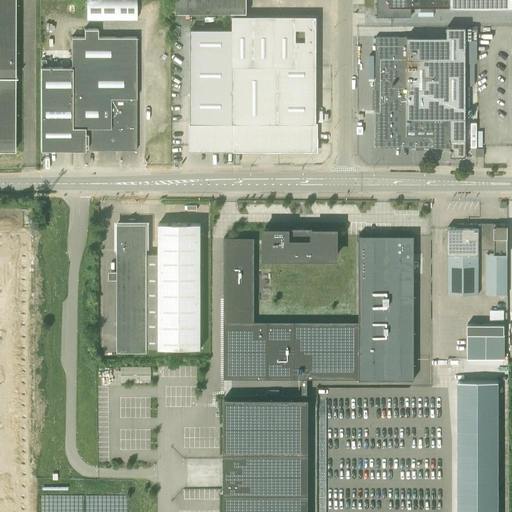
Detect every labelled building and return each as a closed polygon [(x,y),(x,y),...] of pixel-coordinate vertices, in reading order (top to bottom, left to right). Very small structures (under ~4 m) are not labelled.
[(0,0),(0,149),(15,150),(14,0),(0,0)] [(86,0),(87,19),(117,19),(116,0),(86,0)] [(246,0),(176,0),(176,12),(247,12),(246,0)] [(511,0),(377,0),(378,9),(380,9),(380,16),(411,16),(411,6),(450,6),(450,8),(511,7),(511,0)] [(233,15),(233,29),(234,122),(234,150),(234,151),(318,150),(317,14),(233,15)] [(376,36),(376,146),(451,146),(451,156),(466,156),(466,85),(474,85),(474,62),(477,62),(477,40),(466,40),(466,26),(447,26),(447,36),(376,36)] [(41,66),(40,140),(40,150),(136,150),(136,37),(98,36),(98,28),(84,28),(84,36),(71,36),(71,66),(41,66)] [(190,122),(191,145),(195,150),(234,150),(234,122),(232,122),(233,91),(233,60),(233,29),(232,29),(191,29),(190,122)] [(147,348),(201,348),(201,223),(158,223),(159,253),(147,253),(147,223),(117,223),(117,351),(147,351),(147,348)] [(447,294),(479,294),(479,248),(494,248),(494,227),(495,227),(495,223),(467,223),(466,223),(465,224),(462,224),(461,223),(457,224),(457,227),(447,227),(447,294)] [(507,294),(507,224),(495,223),(495,227),(494,227),(494,248),(494,254),(486,254),(486,293),(507,294)] [(265,226),(265,256),(336,256),(336,227),(306,227),(295,227),(265,226)] [(0,511),(26,511),(25,241),(25,240),(25,239),(13,229),(0,229),(0,511)] [(224,237),(224,378),(359,378),(359,379),(360,379),(414,379),(414,235),(359,235),(359,321),(254,321),(255,237),(224,237)] [(504,320),(504,309),(490,309),(490,320),(504,320)] [(504,358),(504,324),(467,323),(467,358),(504,358)] [(151,366),(121,366),(121,382),(151,382),(151,366)] [(458,381),(457,511),(498,511),(498,381),(458,381)] [(223,398),(223,511),(308,511),(308,398),(223,398)]
